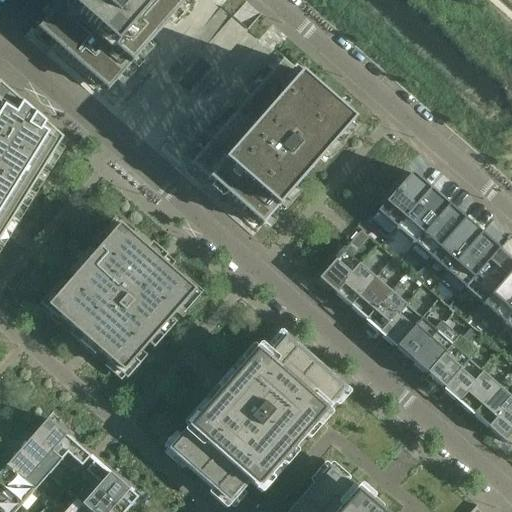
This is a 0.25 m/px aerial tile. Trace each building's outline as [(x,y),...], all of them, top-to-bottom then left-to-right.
[(233,17),(213,0),(62,0),(37,30),(108,92),(190,165),(261,227),(353,123),(282,60),(248,31),(233,17)] [(0,241),(62,142),(0,87),(0,241)] [(430,190),(411,174),(377,213),(396,230),(430,190)] [(430,190),(396,230),(414,245),(448,206),(430,190)] [(464,221),(448,206),(414,245),(430,260),(464,221)] [(481,235),(464,221),(430,260),(446,274),(481,235)] [(58,296),(48,307),(55,313),(54,314),(55,314),(111,363),(123,374),(139,356),(176,313),(184,304),(184,303),(193,292),(187,287),(188,286),(186,285),(133,238),(119,226),(108,238),(64,289),(58,296)] [(361,231),(360,233),(355,238),(363,245),(369,238),(361,231)] [(499,251),(481,235),(446,274),(464,290),(499,251)] [(357,252),(363,245),(355,238),(352,241),(350,244),(349,245),(357,252)] [(351,259),(357,252),(349,245),(343,252),(351,259)] [(511,271),(511,262),(499,251),(464,290),(482,306),(511,271)] [(358,265),(351,259),(343,252),(318,280),(335,294),(359,266),(358,265)] [(350,308),(375,279),(359,266),(335,294),(350,308)] [(511,271),(482,306),(504,325),(511,315),(511,271)] [(365,321),(390,293),(375,279),(350,308),(365,321)] [(381,335),(405,306),(390,293),(365,321),(381,335)] [(396,348),(421,320),(405,306),(381,335),(396,348)] [(412,362),(436,333),(433,331),(421,320),(396,348),(412,362)] [(440,336),(447,328),(441,322),(433,331),(436,333),(440,336)] [(451,346),(454,342),(458,337),(447,328),(440,336),(436,333),(412,362),(427,375),(452,347),(451,346)] [(468,344),(476,335),(470,330),(462,339),(468,344)] [(476,507),(277,332),(173,450),(242,511),(483,511),(477,506),(476,507)] [(463,350),(468,344),(462,339),(460,336),(458,337),(454,342),(463,350)] [(477,352),(468,344),(463,350),(472,358),(477,352)] [(442,389),(467,361),(462,356),(452,347),(427,375),(437,384),(442,388),(442,389)] [(458,402),(483,374),(480,371),(469,362),(467,361),(442,389),(458,402)] [(487,363),(480,371),(483,374),(486,377),(493,368),(487,363)] [(473,416),(498,387),(486,377),(483,374),(458,402),(473,416)] [(511,402),(511,399),(498,387),(473,416),(488,429),(511,402)] [(505,443),(511,435),(511,402),(488,429),(505,443)] [(61,462),(67,455),(74,461),(82,468),(90,458),(47,420),(33,436),(61,462)] [(19,452),(48,477),(61,462),(33,436),(19,452)] [(6,467),(34,492),(37,489),(48,477),(19,452),(6,467)] [(61,462),(69,468),(74,461),(67,455),(61,462)] [(69,468),(76,474),(82,468),(74,461),(69,468)] [(94,491),(118,511),(126,511),(137,499),(94,461),(86,471),(93,478),(100,484),(94,491)] [(0,473),(0,488),(21,507),(32,495),(34,492),(6,467),(0,473)] [(80,478),(87,484),(93,478),(86,471),(80,478)] [(87,484),(94,491),(100,484),(93,478),(87,484)] [(0,511),(17,511),(21,507),(0,488),(0,511)] [(32,495),(40,503),(46,496),(37,489),(34,492),(32,495)] [(81,506),(88,511),(118,511),(94,491),(81,506)] [(40,503),(48,510),(54,503),(46,496),(40,503)] [(48,510),(50,511),(60,511),(62,511),(54,503),(48,510)]
